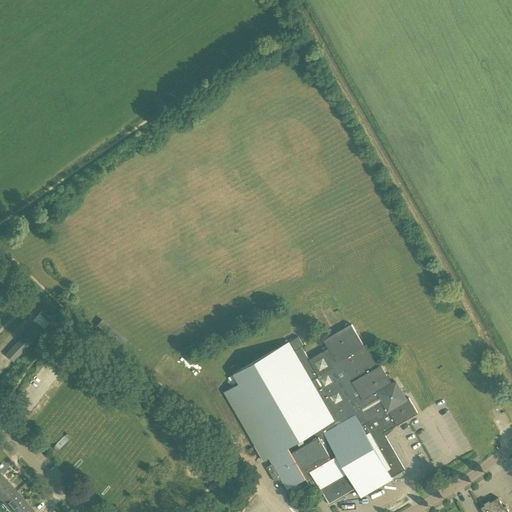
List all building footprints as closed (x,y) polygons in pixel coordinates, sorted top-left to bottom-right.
[(351,324),(323,340),(328,349),(309,360),(302,347),(294,351),(288,342),(233,373),(234,374),(228,377),(232,384),(238,381),(239,383),(223,392),(264,461),(270,457),(273,463),(266,467),(275,482),(281,478),(287,489),(306,478),(309,485),(313,483),(316,482),(329,504),(333,501),(355,488),(360,497),(392,478),(391,477),(405,469),(385,436),(390,432),(397,425),(418,413),(409,397),(406,399),(395,381),(391,383),(380,364),(378,365),(365,344),(363,345),(356,332),(351,324)] [(0,488),(8,481),(0,472),(0,488)] [(0,496),(4,501),(16,490),(8,481),(0,488),(0,496)] [(12,511),(25,500),(16,490),(4,501),(12,511)] [(503,507),(498,497),(481,507),(483,511),(509,511),(505,506),(503,507)] [(25,500),(12,511),(13,511),(30,511),(33,509),(25,500)]
